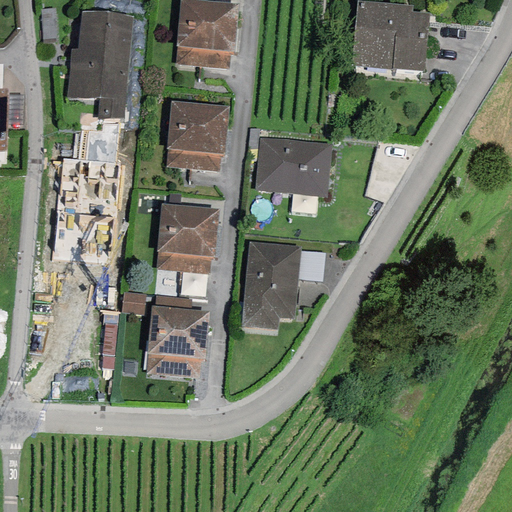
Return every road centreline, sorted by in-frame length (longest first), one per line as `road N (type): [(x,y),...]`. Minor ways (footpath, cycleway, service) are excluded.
road 1 (unclassified): [(511,24),(322,350),(272,406),(211,427),(11,418)]
road 2 (residential): [(18,0),(30,146),(11,418)]
